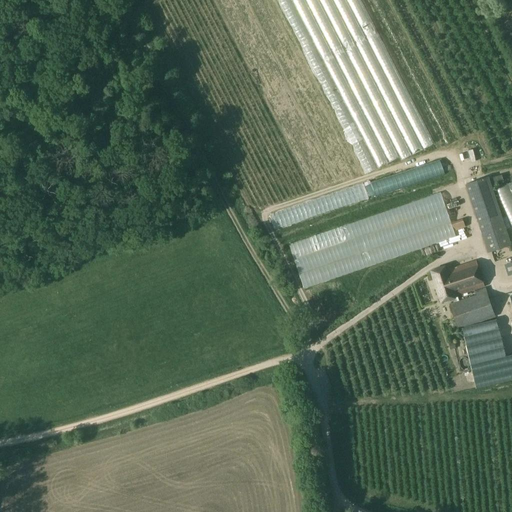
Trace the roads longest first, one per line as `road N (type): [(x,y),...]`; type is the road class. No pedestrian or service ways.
road 1 (track): [(302,357),(131,19)]
road 2 (track): [(302,357),(0,446)]
road 3 (unclassified): [(370,511),(337,501),(302,357)]
